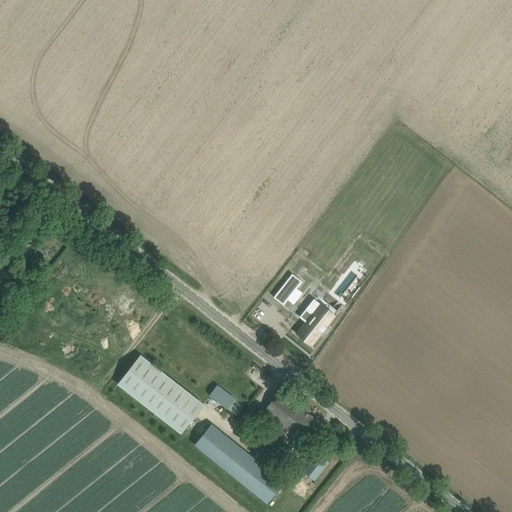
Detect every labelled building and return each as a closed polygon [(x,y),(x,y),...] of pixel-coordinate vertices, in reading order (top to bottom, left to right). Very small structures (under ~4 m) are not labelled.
[(7,258),(20,267),(35,248),(22,238),(7,258)] [(0,266),(0,282),(8,273),(0,266)] [(297,288),(302,282),(292,274),(274,297),(283,305),(288,300),(297,288)] [(303,322),(297,329),(302,333),(302,332),(312,340),(321,329),(322,330),(323,329),(322,329),(325,325),(326,325),(325,324),(333,313),(319,302),(312,311),(315,313),(308,321),(306,319),(303,322)] [(140,355),(117,384),(181,434),(204,404),(140,355)] [(217,385),(209,396),(216,400),(224,390),(217,385)] [(280,427),(265,446),(277,456),(292,437),(302,444),(319,423),(280,391),(262,412),(263,413),(275,423),(280,427)] [(230,395),(222,405),(227,409),(235,398),(230,395)] [(263,413),(256,421),(268,431),(275,423),(263,413)] [(211,424),(194,445),(268,503),(284,483),(211,424)] [(303,471),(314,480),(329,462),(318,453),(303,471)] [(288,486),(294,490),(303,479),(297,475),(288,486)]
